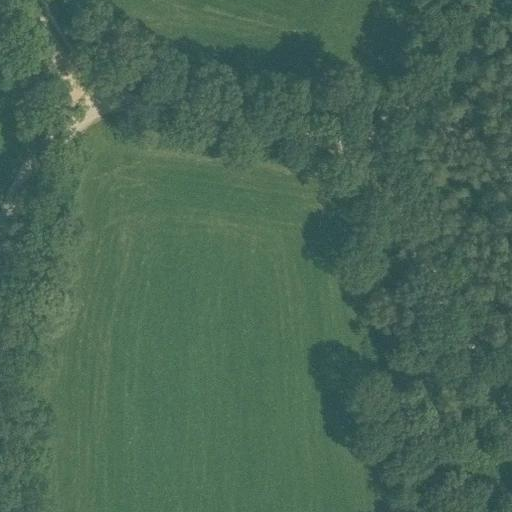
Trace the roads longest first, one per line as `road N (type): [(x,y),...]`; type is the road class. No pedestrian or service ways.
road 1 (track): [(511,433),(357,138)]
road 2 (track): [(96,101),(293,138),(357,138)]
road 3 (track): [(357,138),(421,96),(489,0)]
road 4 (unclassified): [(0,264),(32,167),(96,101)]
road 5 (track): [(96,101),(26,0)]
